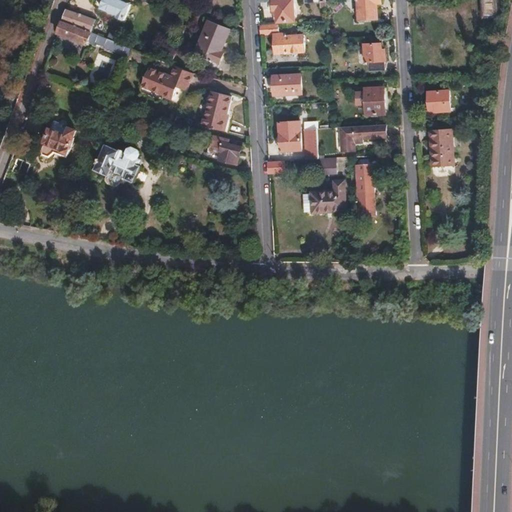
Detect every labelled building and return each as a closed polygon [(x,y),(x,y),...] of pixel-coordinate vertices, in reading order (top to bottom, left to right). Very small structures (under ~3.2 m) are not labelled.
[(120,0),(104,0),(101,8),(118,15),(117,17),(124,20),(130,4),(120,0)] [(292,0),(268,0),(269,9),(276,9),(277,22),(294,21),(292,0)] [(380,0),(358,0),(359,19),(377,19),(377,4),(381,4),(380,0)] [(481,0),(483,18),(484,18),(497,17),(496,0),(481,0)] [(62,21),(91,33),(96,20),(66,9),(62,21)] [(62,21),(57,33),(86,44),(87,42),(88,40),(91,33),(62,21)] [(210,22),(197,55),(201,56),(198,63),(217,71),(223,56),(221,55),(230,31),(210,22)] [(278,25),(261,26),(261,35),(274,34),(275,53),(305,51),(304,36),(296,36),(295,33),(290,33),(290,37),(285,37),(285,34),(279,34),(278,25)] [(91,33),(88,40),(87,42),(129,58),(132,49),(108,40),(91,33)] [(380,44),(363,44),(364,63),(368,62),(369,70),(385,70),(384,52),(381,52),(380,44)] [(132,49),(129,58),(140,63),(144,54),(132,49)] [(179,68),(174,66),(170,75),(148,67),(141,86),(161,95),(161,96),(171,99),(178,83),(181,83),(188,86),(193,74),(179,68)] [(302,75),(274,76),(275,95),(303,93),(302,75)] [(384,87),(365,88),(366,105),(374,105),(375,114),(385,114),(384,87)] [(429,112),(446,111),(446,105),(450,105),(449,91),(428,91),(429,112)] [(203,117),(201,126),(225,132),(228,119),(225,119),(231,97),(211,92),(205,117),(203,117)] [(33,101),(28,115),(36,118),(41,104),(33,101)] [(55,121),(52,129),(67,135),(69,129),(65,127),(65,123),(64,122),(63,121),(60,121),(59,122),(55,121)] [(166,129),(160,150),(169,153),(177,127),(166,122),(164,128),(166,129)] [(300,122),(279,123),(280,151),(301,151),(300,122)] [(385,124),(341,127),(342,151),(355,150),(354,139),(386,137),(385,124)] [(304,127),(306,159),(318,158),(316,129),(316,126),(304,127)] [(67,135),(52,129),(49,128),(42,147),(43,147),(42,150),(44,154),(49,156),(53,153),(54,151),(65,155),(66,153),(67,154),(73,138),(76,130),(69,128),(69,129),(67,135)] [(434,167),(455,166),(454,129),(434,130),(435,148),(433,148),(434,167)] [(229,139),(215,136),(211,150),(221,153),(219,159),(235,164),(237,156),(239,156),(241,147),(229,144),(229,139)] [(86,146),(95,150),(97,144),(88,140),(86,146)] [(105,146),(96,169),(109,175),(112,169),(127,176),(127,178),(134,181),(136,176),(137,177),(140,172),(138,172),(141,166),(138,164),(140,160),(137,158),(139,153),(138,150),(133,148),(131,148),(130,149),(128,154),(122,152),(123,150),(120,149),(120,151),(105,146)] [(390,154),(376,155),(376,162),(391,162),(390,154)] [(336,157),(320,158),(321,173),(337,173),(336,157)] [(284,162),(268,162),(269,173),(285,172),(284,162)] [(356,165),(358,216),(375,215),(373,170),(373,164),(356,165)] [(311,192),(311,194),(312,212),(336,211),(346,210),(345,180),(334,181),(334,190),(311,192)] [(311,194),(306,194),(306,198),(304,198),(304,210),(303,210),(303,213),(307,214),(307,212),(312,212),(311,194)]
